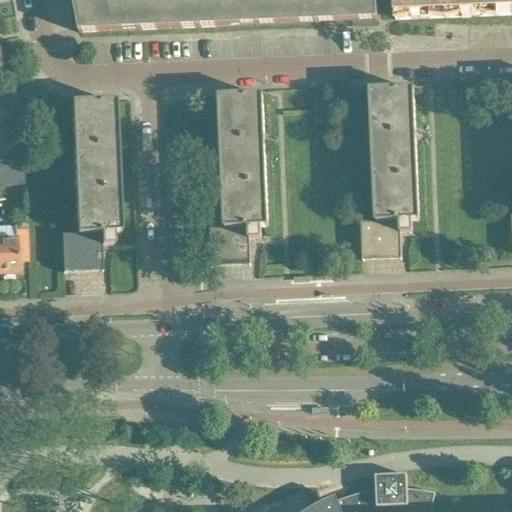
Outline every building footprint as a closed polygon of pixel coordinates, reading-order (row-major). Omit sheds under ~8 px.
[(378,22),(377,0),(73,0),(80,34),(378,22)] [(511,0),(394,0),(395,21),(511,16),(511,0)] [(417,157),(414,91),(372,92),(374,159),(417,157)] [(267,163),(264,97),(221,98),(223,164),(267,163)] [(118,169),(115,103),(72,105),(74,171),(118,169)] [(377,225),(362,225),(363,263),(402,261),(401,235),(404,235),(413,235),(413,223),(420,223),(417,157),(374,159),(377,225)] [(27,186),(26,162),(14,163),(15,187),(27,186)] [(15,187),(14,163),(3,163),(4,187),(15,187)] [(269,229),(267,163),(223,164),(225,231),(211,231),(212,269),(251,267),(250,242),(262,241),(262,229),(269,229)] [(120,235),(118,169),(74,171),(77,237),(62,238),(63,275),(103,274),(102,248),(114,247),(113,236),(120,235)] [(14,228),(0,228),(0,277),(18,277),(17,265),(29,264),(28,232),(15,233),(14,228)] [(431,511),(436,495),(408,491),(407,476),(376,478),(376,493),(373,493),(357,496),(338,503),(337,499),(319,507),(311,511),(431,511)]
